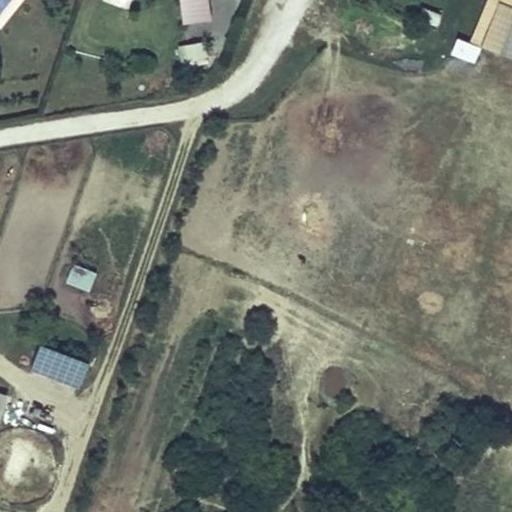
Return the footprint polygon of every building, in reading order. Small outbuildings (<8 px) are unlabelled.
[(208,0),(180,0),(184,24),(211,21),(208,0)] [(511,13),(498,8),(494,17),(481,53),(511,63),(511,13)] [(481,53),(494,17),(482,11),(468,47),(478,51),(481,53)] [(181,65),(208,58),(203,38),(176,45),(181,65)] [(355,52),(390,57),(392,43),(357,38),(355,52)] [(473,65),(478,51),(468,47),(456,42),(451,57),(473,65)] [(90,289),(96,268),(71,260),(64,281),(90,289)] [(28,370),(81,384),(89,353),(36,339),(28,370)]
